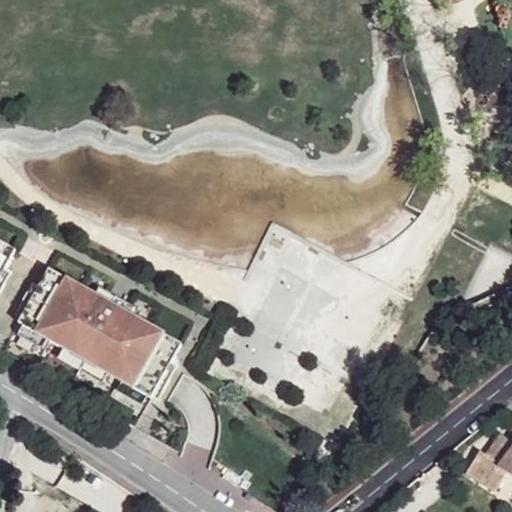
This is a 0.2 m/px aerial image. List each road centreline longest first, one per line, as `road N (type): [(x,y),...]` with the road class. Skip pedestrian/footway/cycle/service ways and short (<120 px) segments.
road 1 (residential): [(199,511),(11,397)]
road 2 (residential): [(350,511),(501,391)]
